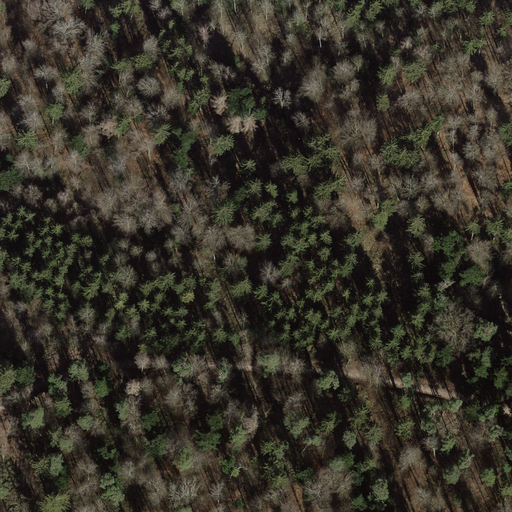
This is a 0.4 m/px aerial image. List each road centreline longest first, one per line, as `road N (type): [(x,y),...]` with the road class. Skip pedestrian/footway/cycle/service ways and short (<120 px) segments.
road 1 (track): [(0,403),(110,363),(205,364),(327,371),(511,410)]
road 2 (track): [(0,396),(44,511)]
